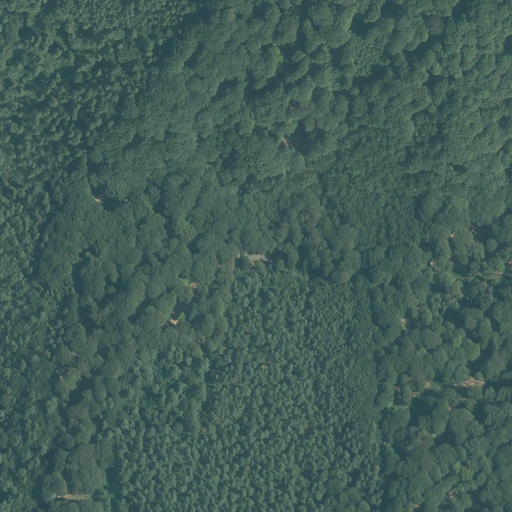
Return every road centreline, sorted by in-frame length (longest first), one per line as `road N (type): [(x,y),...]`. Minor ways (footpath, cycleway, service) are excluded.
road 1 (track): [(51,511),(78,322),(106,287),(107,239),(217,45),(256,0)]
road 2 (track): [(101,270),(183,250),(329,272),(386,268),(511,216)]
